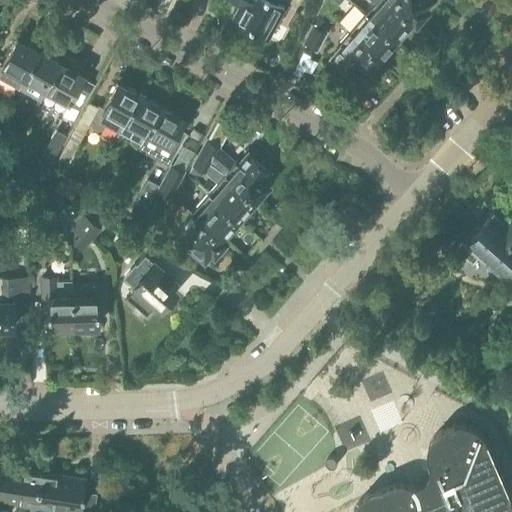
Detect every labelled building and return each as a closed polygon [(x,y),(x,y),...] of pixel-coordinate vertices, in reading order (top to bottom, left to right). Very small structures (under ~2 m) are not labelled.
[(233,0),(241,4),(233,19),(267,38),(284,7),(277,3),(278,0),(233,0)] [(341,0),(325,0),(335,9),(341,0)] [(372,0),(374,2),(365,12),(397,38),(412,21),(415,23),(416,23),(389,0),(372,0)] [(389,0),(416,23),(428,9),(424,6),(429,0),(389,0)] [(397,38),(365,12),(349,31),(380,57),(397,38)] [(326,31),(314,24),(304,42),(316,49),(326,31)] [(331,58),(352,76),(356,71),(363,77),(380,57),(349,31),(339,42),(342,45),(331,58)] [(16,38),(1,65),(0,63),(0,77),(18,88),(39,50),(16,38)] [(40,100),(46,89),(61,62),(39,50),(18,88),(40,100)] [(61,62),(46,89),(68,102),(75,90),(79,93),(87,78),(83,76),(83,74),(77,71),(76,62),(65,55),(61,62)] [(119,131),(140,93),(117,81),(103,107),(99,104),(88,124),(97,130),(103,128),(105,126),(119,132),(119,131)] [(119,131),(141,142),(141,143),(162,105),(140,93),(119,131)] [(184,117),(162,105),(141,143),(141,142),(138,148),(168,164),(187,131),(179,127),(184,117)] [(215,124),(198,155),(210,162),(225,173),(255,200),(256,199),(260,199),(265,193),(264,189),(272,180),(266,174),(270,169),(250,151),(239,164),(235,161),(236,160),(219,145),(228,130),(215,124)] [(55,156),(67,135),(56,129),(45,150),(55,156)] [(69,164),(81,142),(70,136),(59,158),(69,164)] [(205,171),(217,181),(207,192),(238,219),(255,200),(225,173),(210,162),(198,155),(193,164),(205,171)] [(170,199),(175,190),(186,171),(171,162),(159,184),(148,178),(135,202),(146,208),(155,191),(170,199)] [(27,219),(5,185),(0,188),(0,223),(6,232),(27,219)] [(185,204),(185,205),(226,241),(227,240),(223,237),(238,219),(207,192),(192,210),(185,204)] [(81,230),(89,236),(91,237),(92,238),(101,228),(75,205),(57,195),(55,198),(63,209),(74,225),(76,226),(81,230)] [(172,231),(178,237),(179,237),(205,259),(211,252),(214,254),(226,241),(185,205),(173,219),(168,226),(173,230),(172,231)] [(511,274),(511,214),(508,218),(496,208),(481,225),(476,226),(473,229),(473,233),(469,238),(461,248),(474,261),(482,253),(510,277),(511,274)] [(55,216),(67,233),(65,234),(83,249),(92,238),(91,237),(89,236),(81,230),(76,226),(74,225),(63,209),(55,216)] [(156,234),(137,224),(130,237),(148,247),(156,234)] [(136,286),(127,297),(124,300),(133,308),(136,305),(146,314),(156,303),(161,308),(177,290),(172,286),(176,281),(147,254),(126,277),(136,286)] [(18,301),(18,275),(0,275),(0,328),(14,328),(13,301),(18,301)] [(43,275),(43,310),(47,310),(47,327),(73,327),(72,292),(72,282),(72,280),(58,280),(58,275),(43,275)] [(102,306),(101,282),(72,282),(72,292),(73,327),(98,326),(98,306),(102,306)] [(509,511),(511,509),(511,506),(511,494),(511,492),(510,488),(488,438),(487,434),(486,433),(485,432),(480,427),(474,424),(467,422),(463,422),(459,422),(457,423),(444,428),(440,430),(435,434),(431,440),(429,446),(428,454),(429,460),(430,464),(431,467),(431,471),(430,475),(428,477),(427,479),(424,482),(420,483),(418,483),(415,484),(413,483),(408,482),(405,480),(401,480),(397,481),(395,481),(367,493),(364,496),(361,498),(358,501),(356,505),(355,508),(354,511),(353,511),(509,511)] [(0,501),(35,507),(40,470),(0,464),(0,501)] [(35,507),(70,511),(93,511),(96,493),(84,492),(86,477),(40,470),(35,507)]
